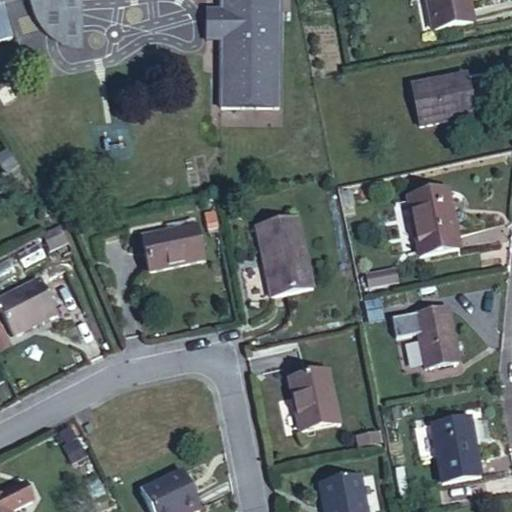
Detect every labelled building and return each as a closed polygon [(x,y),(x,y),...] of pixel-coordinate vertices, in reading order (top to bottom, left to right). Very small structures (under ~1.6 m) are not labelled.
[(83,53),(82,0),(27,0),(33,19),(35,23),(37,27),(42,34),(44,35),(47,39),(50,42),(53,44),(56,46),(60,48),(63,49),(65,50),(69,51),(72,52),(78,53),(83,53)] [(221,0),(222,11),(221,41),(221,108),(279,109),(279,0),(270,0),(270,10),(261,10),(261,0),(221,0)] [(472,26),(467,0),(426,0),(432,33),(472,26)] [(0,43),(12,40),(2,8),(0,8),(0,43)] [(206,41),(221,41),(222,11),(206,11),(206,41)] [(473,118),(466,78),(412,88),(419,129),(473,118)] [(458,252),(447,193),(408,201),(419,260),(458,252)] [(314,292),(298,221),(256,230),(271,301),(314,292)] [(203,262),(196,228),(142,240),(150,275),(203,262)] [(368,293),(398,286),(395,272),(365,280),(368,293)] [(0,313),(12,338),(56,316),(40,283),(0,302),(0,313)] [(457,365),(447,310),(414,317),(425,372),(457,365)] [(337,427),(326,376),(289,384),(300,436),(337,427)] [(480,479),(470,421),(431,429),(441,487),(480,479)] [(198,511),(201,511),(182,473),(141,494),(149,511),(198,511)] [(366,511),(360,478),(319,487),(323,511),(366,511)] [(16,511),(32,504),(24,487),(0,499),(0,511),(16,511)]
